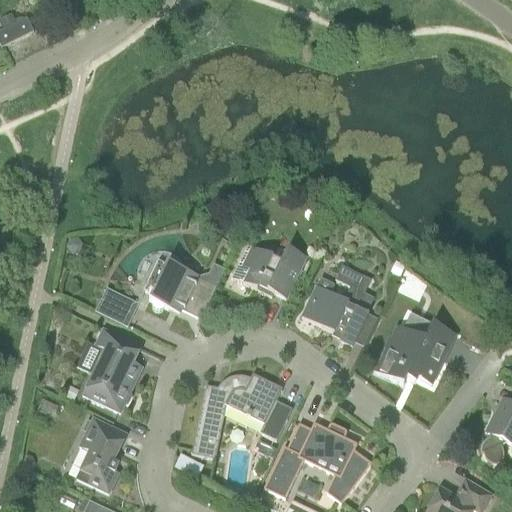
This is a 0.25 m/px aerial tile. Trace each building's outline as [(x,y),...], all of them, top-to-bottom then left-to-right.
[(10,17),(0,21),(0,27),(2,32),(15,25),(10,17)] [(32,35),(29,29),(25,21),(0,32),(0,50),(0,51),(32,35)] [(280,265),(251,251),(244,248),(228,281),(270,301),(272,297),(285,303),(305,261),(286,252),(280,265)] [(142,294),(136,306),(138,307),(144,295),(150,298),(147,304),(151,305),(150,309),(151,312),(154,315),(157,315),(161,314),(163,311),(167,313),(178,318),(180,314),(199,323),(215,290),(223,273),(212,267),(207,278),(196,280),(166,266),(165,268),(156,264),(142,294)] [(394,265),(389,275),(398,279),(403,269),(394,265)] [(351,350),(367,318),(365,317),(373,301),(363,297),(369,283),(341,269),(334,284),(349,291),(343,304),(315,290),(300,321),(340,340),(339,344),(351,350)] [(105,291),(99,304),(132,320),(138,307),(136,306),(105,291)] [(385,353),(374,375),(402,389),(405,382),(413,386),(416,380),(430,387),(454,339),(436,330),(431,328),(423,344),(402,334),(396,331),(390,342),(387,344),(385,347),(385,350),(385,353)] [(140,351),(102,333),(94,350),(103,354),(81,399),(119,417),(123,408),(127,408),(131,399),(129,396),(134,385),(134,382),(137,376),(139,374),(141,371),(132,367),(140,351)] [(204,389),(190,458),(214,463),(216,451),(215,451),(222,419),(258,437),(275,445),(291,413),(275,405),(281,392),(251,378),(249,383),(247,382),(245,382),(243,381),(241,381),(239,381),(236,381),(234,381),(232,381),(230,382),(228,383),(227,383),(225,384),(223,386),(221,387),(220,389),(219,390),(217,392),(216,394),(210,392),(210,391),(204,389)] [(479,456),(480,456),(481,458),(482,460),(483,462),(485,464),(486,466),(488,467),(489,467),(491,467),(492,467),(495,467),(495,466),(497,465),(499,464),(499,462),(500,462),(500,460),(500,458),(500,457),(499,450),(506,446),(511,448),(511,411),(511,412),(501,407),(494,420),(492,419),(484,435),(486,436),(487,440),(485,441),(483,442),(482,443),(481,443),(480,445),(479,447),(479,448),(478,451),(478,452),(478,454),(479,456)] [(79,474),(75,482),(87,488),(107,498),(117,478),(113,476),(117,468),(112,465),(125,438),(92,422),(78,450),(88,455),(79,474)] [(264,488),(262,493),(284,503),(286,499),(303,465),(333,479),(326,494),(326,495),(325,496),(326,497),(327,498),(340,508),(370,468),(352,455),(355,449),(342,442),(344,438),(345,437),(345,436),(344,435),(344,434),(343,434),(331,428),(330,428),(329,428),(328,429),(328,430),(326,434),(312,428),(309,434),(298,428),(288,448),(286,453),(282,451),(264,488)] [(262,448),(258,457),(271,463),(275,454),(262,448)] [(24,458),(20,469),(31,473),(33,466),(32,461),(24,458)] [(179,459),(174,470),(185,476),(190,465),(179,459)] [(439,492),(426,511),(482,511),(491,499),(485,496),(467,485),(464,483),(453,501),(439,492)]
